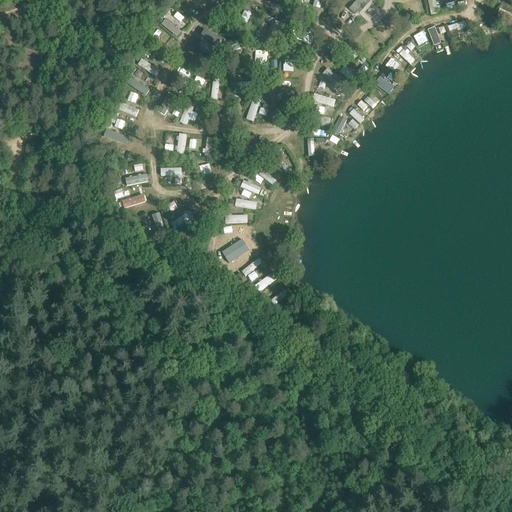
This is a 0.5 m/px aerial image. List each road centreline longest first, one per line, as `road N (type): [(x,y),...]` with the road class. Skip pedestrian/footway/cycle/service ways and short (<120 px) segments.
road 1 (track): [(54,199),(137,237),(497,511)]
road 2 (track): [(210,233),(226,182),(295,121),(324,47),(402,0)]
road 3 (track): [(240,0),(189,32),(151,123),(284,131)]
road 4 (track): [(140,511),(232,311)]
road 5 (track): [(45,196),(0,334)]
